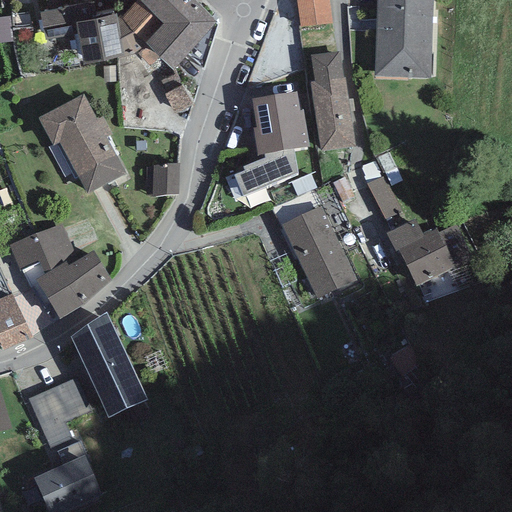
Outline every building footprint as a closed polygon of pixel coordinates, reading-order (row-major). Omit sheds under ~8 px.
[(216,18),(198,0),(134,0),(122,15),(133,27),(145,41),(147,39),(172,65),(216,18)] [(330,0),(296,0),(301,35),(334,30),(330,0)] [(431,0),(375,0),(374,79),(430,80),(431,0)] [(73,3),(40,9),(45,37),(78,31),(84,60),(124,52),(120,34),(115,10),(76,17),(73,3)] [(132,52),(145,41),(133,27),(120,34),(124,52),(124,54),(132,52)] [(339,55),(305,60),(320,155),(354,150),(339,55)] [(167,92),(156,97),(166,117),(193,104),(177,72),(161,80),(167,92)] [(296,96),(251,104),(256,133),(252,134),(257,159),(263,158),(264,163),(243,172),(244,175),(234,179),(243,200),(298,178),(294,153),(308,150),(302,113),(299,114),(296,96)] [(84,99),(38,122),(53,150),(60,147),(87,199),(126,178),(106,139),(111,137),(102,120),(97,123),(84,99)] [(178,167),(146,167),(146,198),(178,198),(178,167)] [(322,208),(280,228),(316,300),(358,280),(322,208)] [(61,226),(10,249),(21,274),(23,273),(30,291),(33,290),(45,309),(49,306),(60,324),(85,309),(111,285),(94,255),(78,263),(61,226)] [(435,234),(399,254),(419,291),(455,271),(435,234)] [(12,296),(0,301),(0,347),(3,354),(32,341),(12,296)] [(150,403),(108,316),(71,343),(110,424),(150,403)] [(76,380),(27,401),(43,438),(92,418),(76,380)] [(0,398),(0,435),(10,433),(0,398)] [(64,470),(35,483),(48,511),(75,511),(102,500),(78,446),(68,451),(57,455),(64,470)]
